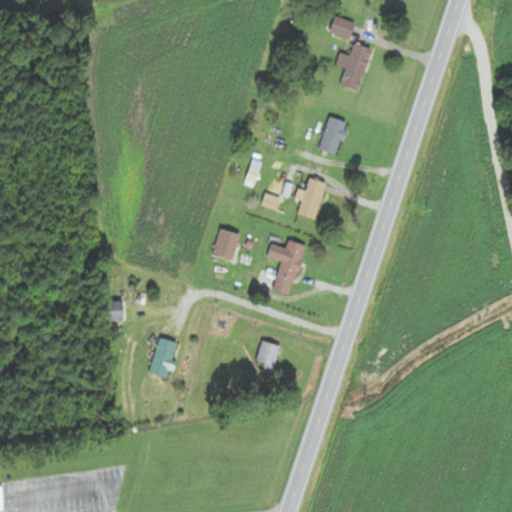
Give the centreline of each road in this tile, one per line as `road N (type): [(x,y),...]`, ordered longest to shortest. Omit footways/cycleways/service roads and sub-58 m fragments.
road 1 (primary): [(290,511),(460,0)]
road 2 (residential): [(511,222),(482,58),(471,30),(455,17)]
